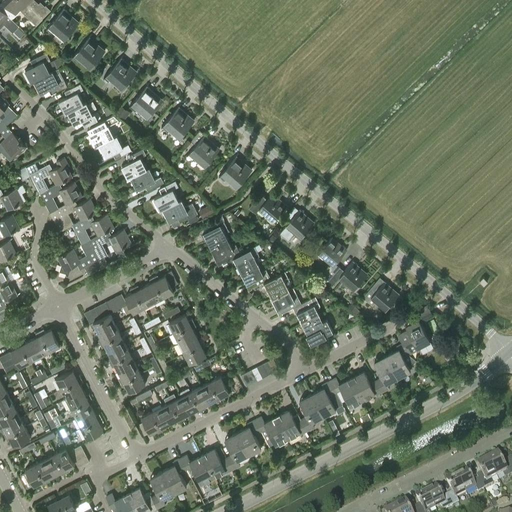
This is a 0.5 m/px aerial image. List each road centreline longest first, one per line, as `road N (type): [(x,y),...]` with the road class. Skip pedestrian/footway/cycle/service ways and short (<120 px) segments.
road 1 (residential): [(507,352),(92,0)]
road 2 (tertiary): [(225,511),(425,408),(507,352)]
road 3 (residential): [(171,249),(101,192),(39,109),(6,81)]
road 4 (residential): [(134,452),(313,364)]
road 5 (residential): [(313,364),(171,249)]
road 6 (residential): [(134,452),(57,304)]
road 7 (residential): [(370,504),(511,434)]
road 8 (residential): [(57,304),(33,258),(40,213),(29,184)]
road 9 (residential): [(57,304),(171,249)]
